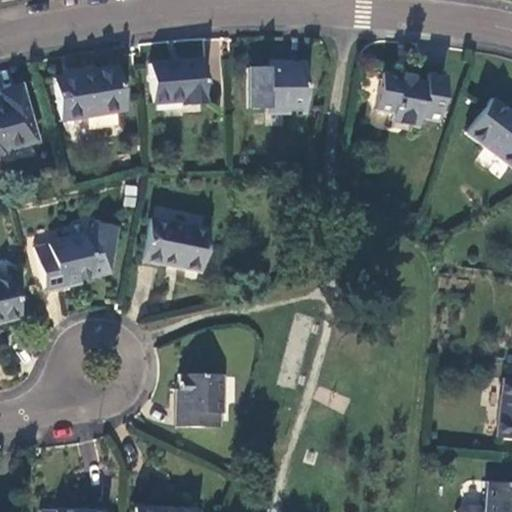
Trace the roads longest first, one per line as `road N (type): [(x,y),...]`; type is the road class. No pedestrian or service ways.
road 1 (unclassified): [(0,42),(176,11),(257,7),(460,20),(511,33)]
road 2 (residential): [(79,399),(103,402),(123,391),(132,369),(125,347),(107,333),(84,334),(66,349),(64,382)]
